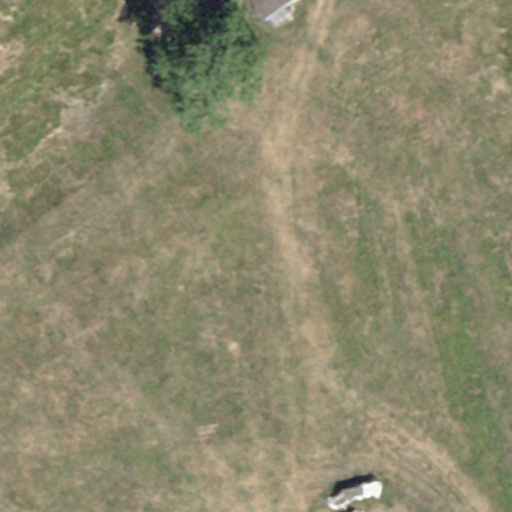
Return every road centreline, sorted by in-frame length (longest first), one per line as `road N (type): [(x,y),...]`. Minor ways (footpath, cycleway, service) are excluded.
road 1 (track): [(317,0),(291,74),(285,307),(305,362),(410,451),(461,511)]
road 2 (track): [(0,280),(291,74)]
